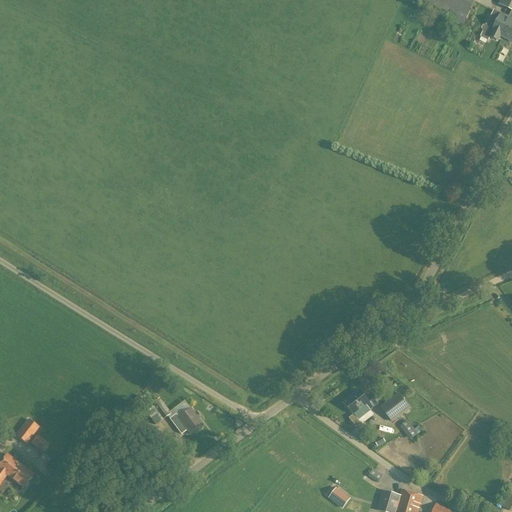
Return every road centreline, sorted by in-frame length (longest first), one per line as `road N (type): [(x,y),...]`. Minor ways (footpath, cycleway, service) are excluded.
road 1 (unclassified): [(258,420),(0,264)]
road 2 (unclassified): [(401,314),(511,121)]
road 3 (unclassified): [(258,420),(401,314)]
road 4 (unclassified): [(135,511),(258,420)]
